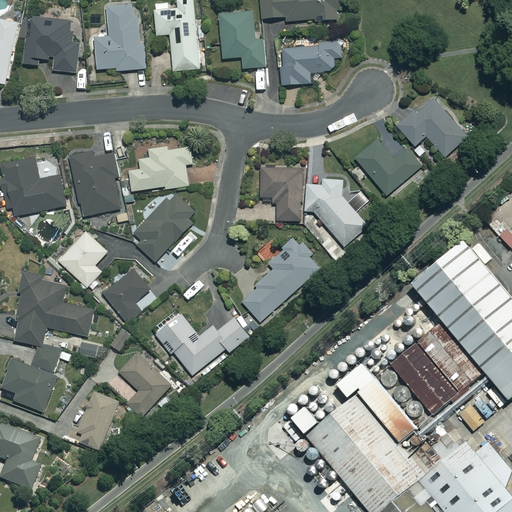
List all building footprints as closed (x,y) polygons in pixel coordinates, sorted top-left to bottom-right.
[(195,21),(193,0),(176,0),(177,2),(154,4),(157,35),(170,34),(173,71),(200,69),(197,27),(202,27),(201,20),(195,21)] [(260,0),(261,18),(285,17),(285,21),(341,18),(340,0),(260,0)] [(145,68),(138,4),(106,7),(110,36),(94,38),(98,69),(117,67),(117,71),(145,68)] [(255,40),(253,12),(219,14),(223,58),(242,57),(243,68),(265,67),(263,39),(255,40)] [(71,21),(32,17),(29,37),(26,36),(23,63),(38,65),(39,58),(45,59),(53,69),(76,72),(79,42),(74,39),(71,29),(71,21)] [(20,24),(0,19),(0,82),(6,84),(20,24)] [(349,58),(347,40),(316,43),(316,46),(282,48),(283,63),(280,63),(282,85),(314,82),(313,72),(335,70),(334,60),(349,58)] [(468,137),(434,96),(398,126),(415,145),(427,135),(444,156),(468,137)] [(395,157),(380,138),(356,158),(386,195),(421,166),(406,148),(395,157)] [(168,150),(167,147),(150,149),(151,158),(140,159),(141,169),(129,170),(132,191),(165,187),(165,188),(189,185),(186,164),(193,163),(191,147),(168,150)] [(94,157),(93,150),(69,155),(83,216),(122,208),(115,177),(118,176),(113,152),(94,157)] [(39,178),(34,157),(1,164),(4,177),(1,178),(8,208),(13,207),(15,216),(66,204),(60,174),(39,178)] [(305,169),(262,167),(261,196),(277,197),(276,221),(301,221),(302,191),(304,191),(305,169)] [(343,197),(342,179),(326,179),(320,184),(309,185),(305,211),(315,212),(344,246),(368,226),(343,197)] [(195,211),(174,191),(134,233),(142,240),(137,245),(155,262),(193,222),(188,218),(195,211)] [(511,230),(496,214),(487,222),(511,248),(511,230)] [(108,251),(85,231),(59,260),(87,287),(102,271),(95,265),(108,251)] [(311,254),(296,238),(268,262),(274,269),(256,285),(259,288),(243,302),(260,321),(319,268),(308,256),(311,254)] [(511,401),(511,296),(467,243),(415,286),(511,402),(511,401)] [(124,276),(118,268),(109,274),(116,284),(104,293),(127,322),(141,311),(134,302),(151,288),(135,268),(124,276)] [(40,274),(23,270),(18,292),(24,293),(13,338),(41,345),(46,326),(87,336),(93,309),(62,302),(66,285),(39,279),(40,274)] [(199,336),(178,309),(164,319),(168,324),(155,333),(171,353),(173,351),(192,375),(226,348),(230,352),(250,336),(235,317),(218,331),(213,325),(199,336)] [(130,336),(122,330),(111,344),(119,350),(130,336)] [(484,382),(446,332),(398,369),(436,419),(484,382)] [(33,345),(12,339),(9,347),(31,353),(33,345)] [(105,348),(82,342),(79,355),(101,361),(105,348)] [(59,353),(39,345),(31,366),(12,359),(2,388),(17,393),(14,400),(44,411),(57,374),(52,372),(59,353)] [(172,384),(138,352),(119,372),(139,390),(127,403),(142,416),(172,384)] [(431,436),(376,364),(348,386),(361,402),(369,395),(412,451),(431,436)] [(119,402),(94,391),(75,439),(100,450),(119,402)] [(427,475),(367,403),(315,443),(371,511),(384,511),(419,482),(427,475)] [(39,439),(0,424),(0,457),(7,460),(0,477),(0,478),(30,490),(39,466),(31,462),(39,439)] [(427,475),(419,482),(445,511),(511,511),(511,492),(507,487),(511,474),(511,469),(488,442),(479,450),(470,439),(427,475)] [(340,496),(343,491),(343,486),(339,482),(334,480),(329,482),(327,484),(325,489),(327,494),(332,497),(335,498),(340,496)] [(445,511),(419,482),(384,511),(445,511)] [(360,511),(361,509),(360,503),(358,501),(352,500),(347,502),(345,504),(344,509),(344,511),(360,511)]
